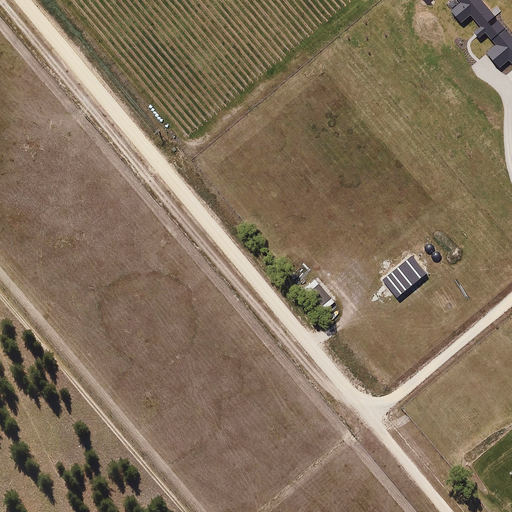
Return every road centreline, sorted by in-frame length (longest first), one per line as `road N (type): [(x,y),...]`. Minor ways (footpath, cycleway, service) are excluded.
road 1 (unclassified): [(161,168),(448,511)]
road 2 (track): [(363,0),(161,168)]
road 3 (unclassified): [(161,168),(20,0)]
